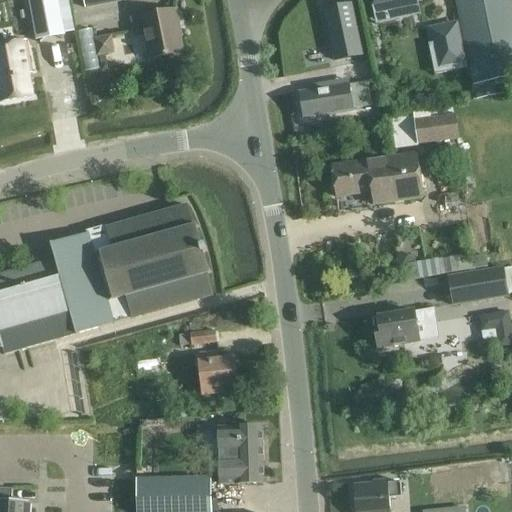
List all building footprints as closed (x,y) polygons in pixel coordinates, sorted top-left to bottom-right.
[(28,0),(36,41),(65,36),(60,10),(70,8),(68,0),(28,0)] [(85,0),(87,9),(130,0),(85,0)] [(412,0),(370,0),(372,8),(412,0)] [(511,77),(511,14),(509,0),(456,0),(474,85),(511,77)] [(352,4),(324,9),(335,63),(363,57),(352,4)] [(176,10),(131,19),(134,36),(145,33),(150,60),(182,53),(177,28),(179,28),(176,10)] [(458,22),(428,28),(431,43),(433,43),(439,69),(466,64),(458,22)] [(112,36),(93,40),(97,58),(115,54),(112,36)] [(26,42),(0,47),(0,93),(2,102),(32,96),(28,75),(32,74),(26,42)] [(348,85),(300,94),(304,118),(347,111),(348,115),(353,114),(353,110),(368,107),(364,84),(349,86),(348,85)] [(380,103),(397,109),(403,92),(386,87),(380,103)] [(414,121),(414,119),(390,123),(394,149),(460,139),(457,115),(414,121)] [(372,193),(373,205),(423,198),(417,155),(332,167),(336,198),(372,193)] [(192,220),(188,206),(108,228),(108,226),(86,232),(87,235),(51,244),(55,261),(0,276),(0,349),(3,349),(5,354),(29,347),(112,324),(132,319),(215,296),(194,220),(192,220)] [(509,296),(505,268),(489,271),(488,266),(450,273),(454,304),(509,296)] [(433,308),(393,316),(373,319),(378,349),(398,345),(420,341),(417,325),(436,322),(433,308)] [(509,311),(479,316),(482,332),(496,330),(497,339),(497,340),(498,348),(511,345),(511,330),(511,325),(509,311)] [(181,347),(192,345),(216,342),(215,331),(203,332),(202,326),(189,328),(190,334),(179,336),(181,347)] [(201,361),(198,361),(203,397),(222,396),(222,399),(238,397),(234,359),(219,361),(218,353),(200,355),(201,361)] [(157,360),(137,363),(139,374),(159,372),(157,360)] [(220,463),(221,485),(264,484),(262,428),(221,429),(222,463),(220,463)] [(497,462),(451,468),(453,487),(499,482),(497,462)] [(211,511),(211,478),(135,480),(135,511),(211,511)] [(356,498),(356,511),(390,511),(389,500),(402,499),(400,482),(373,485),(373,487),(357,488),(358,498),(356,498)] [(0,501),(0,511),(30,511),(31,504),(0,501)]
